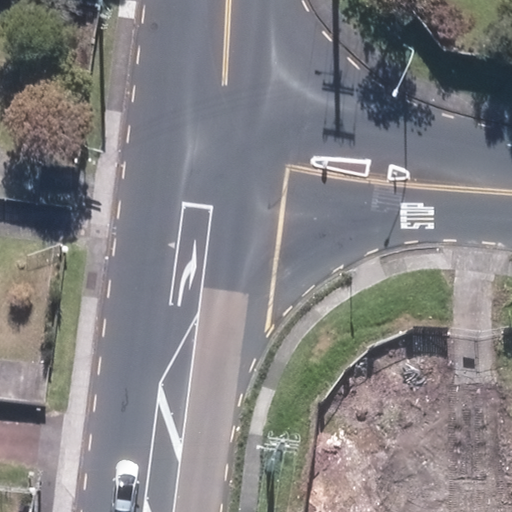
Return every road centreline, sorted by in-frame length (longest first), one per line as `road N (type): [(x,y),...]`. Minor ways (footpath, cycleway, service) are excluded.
road 1 (secondary): [(214,194),(163,511)]
road 2 (secondary): [(227,110),(423,136),(476,188)]
road 3 (secondary): [(476,188),(403,216),(214,194)]
